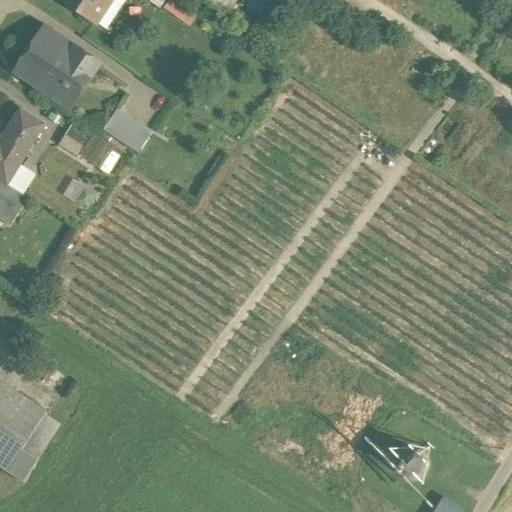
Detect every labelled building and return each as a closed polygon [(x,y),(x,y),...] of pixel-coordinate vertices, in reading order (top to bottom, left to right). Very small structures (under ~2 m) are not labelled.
[(115,0),(71,0),(68,5),(98,25),(115,0)] [(202,0),(230,18),(241,0),(202,0)] [(45,36),(19,75),(62,104),(80,76),(91,84),(103,66),(78,49),(74,55),(45,36)] [(1,146),(0,144),(0,181),(7,186),(46,126),(23,112),(1,146)] [(153,135),(120,113),(106,133),(139,156),(153,135)] [(91,138),(71,125),(64,135),(84,148),(91,138)] [(84,148),(64,135),(58,145),(78,158),(84,148)] [(7,186),(0,181),(0,220),(11,228),(29,200),(7,186)] [(45,413),(0,383),(0,425),(25,443),(44,414),(45,413)] [(25,443),(21,450),(37,461),(60,425),(44,414),(25,443)] [(25,443),(0,425),(0,468),(6,473),(21,450),(25,443)] [(430,471),(431,464),(430,457),(426,451),(420,447),(413,446),(406,447),(400,451),(396,457),(394,464),(396,471),(400,477),(406,481),(413,483),(420,481),(426,477),(430,471)] [(21,450),(6,473),(22,483),(37,461),(21,450)] [(456,511),(441,503),(435,511),(434,511),(431,510),(429,511),(426,510),(424,511),(456,511)]
